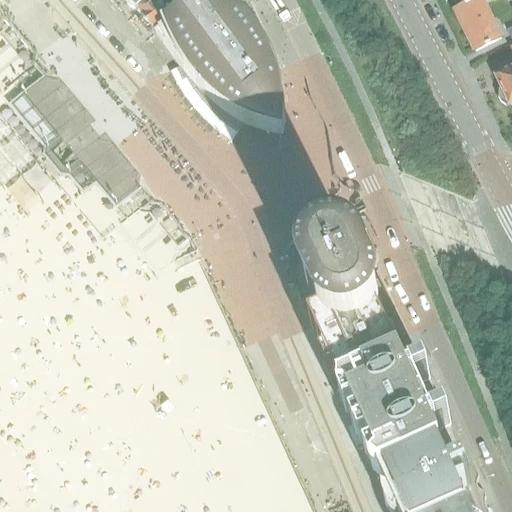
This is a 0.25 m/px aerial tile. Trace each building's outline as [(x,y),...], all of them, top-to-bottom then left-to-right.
[(13,0),(0,13),(0,17),(3,21),(6,22),(34,55),(33,65),(45,79),(24,96),(117,207),(138,190),(149,203),(162,205),(184,231),(184,237),(188,241),(192,241),(193,237),(210,223),(178,184),(186,177),(169,157),(161,163),(127,123),(135,116),(118,95),(110,102),(75,61),(84,55),(66,34),(58,41),(24,0),(13,0)] [(125,0),(137,13),(150,0),(125,0)] [(150,0),(137,13),(156,36),(204,0),(150,0)] [(181,67),(180,64),(186,60),(204,85),(212,94),(220,102),(228,109),(238,116),(248,122),(258,127),(269,131),(283,135),(283,120),(283,109),(281,97),(279,90),(284,89),(283,84),(279,72),(275,63),(270,53),(263,41),(258,33),(249,22),(239,11),(230,2),(232,1),(230,0),(204,0),(156,36),(180,68),(181,67)] [(474,0),(473,0),(459,0),(463,6),(455,10),(475,52),(502,39),(482,0),(474,0)] [(508,107),(511,105),(511,47),(511,48),(511,49),(511,70),(496,77),(502,90),(500,91),(500,98),(502,102),(508,107)] [(368,274),(378,269),(376,265),(370,256),(362,249),(352,245),(341,243),(330,244),(320,247),(310,253),(303,262),(299,272),(297,283),(297,294),(301,304),(342,392),(402,364),(403,365),(406,364),(406,363),(411,360),(381,295),(378,296),(368,274)] [(409,380),(403,365),(402,364),(342,392),(382,480),(441,453),(443,452),(435,436),(438,434),(434,424),(440,422),(423,386),(417,389),(413,378),(409,380)] [(475,511),(478,511),(468,488),(472,486),(468,477),(469,477),(466,469),(451,475),(441,453),(382,480),(396,511),(475,511)]
